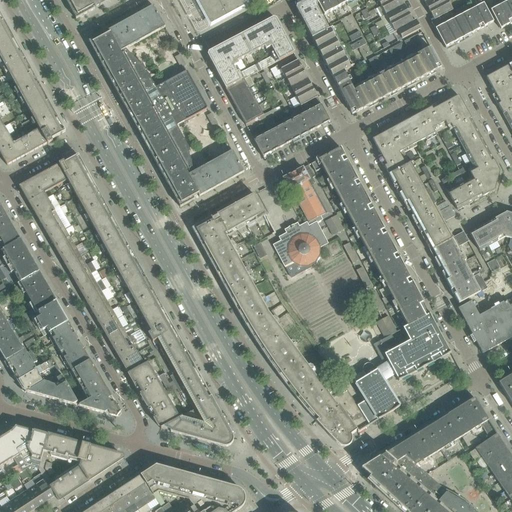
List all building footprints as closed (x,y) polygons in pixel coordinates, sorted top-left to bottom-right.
[(100,7),(109,2),(108,0),(64,0),(76,20),(95,10),(96,10),(95,8),(99,6),(99,8),(100,7)] [(246,6),(243,0),(197,0),(202,8),(204,7),(206,12),(204,13),(211,25),(246,6)] [(330,27),(324,16),(315,0),(309,0),(297,7),(296,9),(305,27),(312,39),(320,35),(331,29),(330,27)] [(333,12),(354,0),(315,0),(324,16),(333,12)] [(385,16),(404,6),(401,0),(394,0),(381,7),(385,16)] [(429,12),(448,2),(446,0),(431,0),(425,4),(429,12)] [(511,23),(511,0),(490,11),(500,30),(511,23)] [(463,39),(453,21),(449,13),(453,12),(448,2),(429,12),(433,20),(431,21),(445,48),(463,39)] [(467,4),(459,8),(462,14),(469,10),(467,4)] [(463,39),(493,23),(483,5),(453,21),(463,39)] [(390,25),(409,15),(404,6),(385,16),(390,25)] [(165,28),(153,7),(123,23),(135,45),(165,28)] [(0,46),(14,40),(7,27),(0,14),(0,46)] [(414,23),(413,22),(409,15),(390,25),(395,33),(397,32),(414,23)] [(255,52),(270,44),(275,53),(271,55),(272,57),(258,65),(261,71),(263,70),(294,54),(276,20),(273,19),(241,36),(249,52),(254,49),(255,52)] [(402,40),(421,30),(416,21),(413,22),(414,23),(397,32),(402,40)] [(125,50),(135,45),(123,23),(107,32),(109,35),(104,37),(103,35),(89,43),(102,66),(116,58),(114,56),(125,50)] [(342,48),(338,40),(332,29),(331,29),(320,35),(312,39),(314,42),(322,59),(342,48)] [(361,38),(359,32),(349,37),(352,43),(361,38)] [(246,69),(241,60),(246,57),(244,54),(249,52),(241,36),(208,54),(207,56),(225,90),(243,80),(243,81),(250,78),(258,73),(255,66),(238,76),(236,74),(246,69)] [(407,47),(418,42),(415,37),(404,42),(407,47)] [(31,70),(27,64),(14,40),(0,46),(0,57),(13,80),(31,70)] [(353,52),(366,45),(363,40),(351,47),(353,52)] [(391,55),(404,49),(401,44),(389,50),(391,55)] [(352,68),(348,60),(342,48),(322,59),(327,68),(327,69),(332,78),(344,72),(352,68)] [(438,70),(439,65),(430,48),(410,59),(421,79),(438,70)] [(176,127),(207,110),(187,72),(156,89),(142,64),(140,65),(125,50),(114,56),(116,58),(102,66),(167,185),(181,177),(182,179),(193,173),(189,153),(190,152),(176,127)] [(185,66),(180,55),(175,58),(180,68),(185,66)] [(302,70),(297,60),(295,57),(269,71),(272,75),(281,70),(286,79),(302,70)] [(381,74),(376,64),(379,62),(376,57),(368,61),(376,76),(381,74)] [(421,79),(410,59),(391,69),(401,89),(421,79)] [(511,71),(509,66),(486,78),(500,104),(498,105),(503,114),(511,109),(511,71)] [(401,89),(391,69),(371,80),(382,100),(401,89)] [(47,101),(32,73),(31,70),(13,80),(29,111),(47,101)] [(290,88),(307,79),(302,70),(286,79),(290,88)] [(353,89),(352,88),(344,72),(332,78),(338,88),(338,89),(340,93),(350,112),(355,114),(363,110),(353,89)] [(230,99),(248,89),(254,86),(250,78),(243,81),(243,80),(225,90),(230,99)] [(312,89),(307,79),(290,88),(295,98),(312,89)] [(382,100),(371,80),(353,89),(363,110),(382,100)] [(235,108),(253,98),(248,89),(230,99),(235,108)] [(317,98),(312,89),(295,98),(300,107),(317,98)] [(471,120),(466,110),(458,97),(433,111),(431,108),(423,113),(435,135),(437,134),(451,126),(453,130),(471,120)] [(240,117),(258,107),(253,98),(235,108),(240,117)] [(321,106),(317,98),(300,107),(304,114),(321,106)] [(65,133),(57,119),(47,101),(29,111),(34,119),(22,126),(24,131),(36,124),(39,129),(38,130),(46,145),(47,144),(47,145),(52,142),(51,140),(65,133)] [(330,122),(325,113),(321,106),(304,114),(291,121),(300,138),(330,122)] [(245,126),(263,116),(258,107),(240,117),(245,126)] [(508,123),(511,120),(511,109),(503,114),(508,123)] [(435,135),(423,113),(395,128),(407,150),(435,135)] [(217,124),(212,114),(207,117),(212,127),(217,124)] [(457,138),(476,128),(471,120),(453,130),(457,138)] [(263,158),(300,138),(291,121),(254,141),(263,158)] [(0,141),(9,136),(5,128),(0,130),(0,141)] [(411,164),(404,152),(407,150),(395,128),(372,140),(386,166),(384,167),(389,176),(411,164)] [(462,146),(480,136),(476,128),(457,138),(462,146)] [(0,154),(7,166),(34,152),(46,145),(38,130),(14,144),(0,152),(0,154)] [(0,152),(14,144),(9,136),(0,141),(0,152)] [(466,155),(485,145),(480,136),(462,146),(466,155)] [(471,164),(489,154),(485,145),(466,155),(471,164)] [(353,173),(348,162),(341,149),(311,165),(315,173),(323,169),(331,185),(353,173)] [(214,189),(244,173),(232,152),(202,168),(214,189)] [(475,171),(494,161),(489,154),(471,164),(475,171)] [(96,189),(78,156),(64,164),(63,162),(58,165),(59,165),(67,182),(77,199),(96,189)] [(465,163),(461,157),(458,159),(454,162),(457,167),(465,163)] [(494,192),(500,173),(500,172),(494,161),(475,171),(470,174),(473,179),(465,183),(476,201),(494,192)] [(426,192),(422,184),(411,164),(389,176),(397,190),(399,189),(401,193),(399,195),(404,204),(406,203),(426,192)] [(44,194),(67,182),(59,165),(19,187),(28,203),(44,194)] [(280,242),(273,246),(284,268),(285,267),(291,264),(296,274),(296,275),(295,275),(296,276),(295,276),(296,277),(305,272),(305,270),(304,271),(302,267),(306,267),(309,266),(312,265),(313,265),(315,263),(317,260),(319,256),(320,253),(319,249),(320,249),(328,245),(328,244),(317,223),(320,222),(322,221),(320,218),(325,215),(323,213),(322,210),(320,207),(319,204),(317,201),(316,198),(314,195),(313,193),(311,190),(310,187),(315,184),(313,179),(314,178),(308,167),(309,166),(303,169),(283,179),(286,184),(283,186),(284,188),(282,188),(285,194),(291,190),(294,195),(308,222),(307,223),(306,222),(299,226),(297,224),(294,226),(288,229),(284,231),(286,234),(279,238),(278,238),(280,242)] [(214,189),(202,168),(193,173),(182,179),(181,177),(167,185),(180,208),(194,201),(193,198),(198,195),(199,198),(214,189)] [(367,198),(360,185),(353,173),(331,185),(345,210),(367,198)] [(476,201),(465,183),(457,188),(467,206),(476,201)] [(467,206),(457,188),(456,186),(447,191),(458,211),(467,206)] [(113,220),(106,207),(96,189),(77,199),(94,230),(113,220)] [(438,214),(434,207),(436,206),(428,191),(426,192),(406,203),(423,234),(427,241),(431,249),(432,249),(448,241),(448,240),(450,239),(451,239),(447,231),(442,223),(455,217),(450,207),(438,214)] [(55,212),(55,211),(44,194),(28,203),(39,221),(55,212)] [(226,238),(264,217),(265,216),(253,195),(252,195),(253,196),(235,205),(234,205),(235,206),(217,215),(216,215),(217,217),(212,219),(211,218),(210,219),(192,229),(202,248),(225,235),(226,238)] [(380,223),(374,211),(367,198),(345,210),(358,235),(380,223)] [(1,251),(20,241),(0,206),(0,251),(1,251)] [(60,221),(60,220),(65,217),(60,208),(55,211),(55,212),(39,221),(44,230),(60,221)] [(511,215),(506,213),(506,214),(487,224),(497,242),(505,238),(511,239),(511,215)] [(49,239),(65,230),(68,228),(63,219),(60,221),(44,230),(49,239)] [(130,250),(123,238),(113,220),(94,230),(111,260),(130,250)] [(394,248),(387,236),(380,223),(358,235),(371,260),(394,248)] [(497,242),(487,224),(478,229),(488,247),(497,242)] [(488,247),(478,229),(469,234),(479,252),(488,247)] [(71,239),(70,239),(65,230),(49,239),(54,248),(71,239)] [(466,261),(462,255),(460,256),(456,249),(468,242),(463,233),(451,239),(450,239),(448,240),(448,241),(432,249),(431,249),(444,272),(463,261),(463,262),(466,261)] [(234,252),(226,238),(225,235),(202,248),(216,274),(239,261),(234,252)] [(76,248),(78,246),(79,244),(78,243),(76,239),(75,238),(73,238),(73,237),(70,239),(71,239),(54,248),(59,257),(76,248)] [(39,273),(28,254),(20,241),(1,251),(1,252),(4,258),(0,260),(0,265),(6,261),(19,284),(20,284),(39,273)] [(92,250),(89,245),(83,248),(87,253),(92,250)] [(81,257),(76,248),(59,257),(65,266),(81,257)] [(406,272),(400,260),(394,248),(371,260),(384,284),(406,272)] [(147,281),(139,268),(130,250),(111,260),(128,291),(147,281)] [(490,259),(487,254),(482,256),(485,262),(490,259)] [(81,257),(65,266),(70,275),(86,266),(81,257)] [(254,288),(248,278),(239,261),(216,274),(231,300),(254,288)] [(487,289),(479,274),(472,278),(463,262),(463,261),(444,272),(448,280),(446,282),(458,305),(487,289)] [(75,284),(92,275),(91,275),(96,272),(91,263),(86,266),(70,275),(75,284)] [(104,270),(99,273),(103,280),(108,277),(104,270)] [(420,296),(413,284),(406,272),(384,284),(397,308),(420,296)] [(56,303),(39,273),(20,284),(31,303),(18,311),(21,315),(34,307),(35,309),(22,317),(25,323),(30,320),(32,323),(34,321),(39,318),(36,314),(56,303)] [(92,275),(75,284),(81,293),(97,284),(92,275)] [(97,284),(81,293),(86,302),(102,293),(106,290),(101,281),(97,284)] [(163,311),(156,298),(147,281),(128,291),(145,321),(163,311)] [(268,314),(259,297),(254,288),(231,300),(240,316),(246,326),(268,314)] [(0,300),(9,295),(6,291),(0,294),(0,300)] [(91,311),(107,302),(102,293),(86,302),(91,311)] [(420,296),(397,308),(404,321),(407,327),(429,315),(424,304),(420,296)] [(113,312),(112,311),(107,302),(91,311),(96,320),(113,312)] [(511,310),(510,307),(507,302),(480,317),(472,302),(458,309),(472,336),(470,337),(473,344),(476,342),(482,354),(511,338),(511,310)] [(68,323),(56,303),(36,314),(39,318),(34,321),(40,333),(46,330),(48,334),(68,323)] [(232,436),(177,336),(163,311),(145,321),(152,334),(148,336),(153,344),(156,342),(163,355),(160,357),(162,361),(165,359),(174,375),(170,377),(179,394),(183,392),(194,412),(180,420),(182,423),(171,433),(223,447),(225,448),(228,447),(230,446),(232,444),(233,442),(233,439),(232,437),(232,436)] [(102,330),(118,321),(113,312),(96,320),(102,330)] [(284,335),(277,326),(268,314),(246,326),(251,335),(261,351),(284,335)] [(363,373),(353,379),(355,384),(366,401),(359,405),(358,406),(357,407),(369,426),(370,426),(378,421),(400,408),(383,381),(394,374),(398,382),(402,380),(426,367),(450,354),(429,315),(407,327),(403,329),(404,332),(409,340),(410,342),(398,348),(391,336),(373,346),(382,362),(386,359),(389,364),(377,371),(376,371),(374,367),(372,365),(370,364),(368,364),(367,364),(365,365),(363,366),(362,369),(362,371),(363,373)] [(382,320),(376,323),(384,337),(385,339),(391,336),(389,333),(387,330),(386,326),(382,320)] [(24,350),(21,344),(33,336),(32,333),(23,338),(23,337),(18,340),(7,321),(0,324),(0,352),(5,361),(24,350)] [(107,339),(123,329),(118,321),(102,330),(107,339)] [(84,352),(75,336),(68,323),(48,334),(51,338),(49,339),(52,346),(55,344),(60,353),(57,354),(63,364),(84,352)] [(139,331),(134,323),(129,325),(131,329),(132,328),(135,333),(139,331)] [(112,348),(128,339),(128,338),(123,329),(107,339),(112,348)] [(279,376),(301,359),(284,335),(261,351),(263,354),(270,364),(276,372),(279,376)] [(117,357),(133,348),(133,347),(136,345),(136,343),(136,342),(134,338),(132,337),(131,337),(131,336),(128,338),(128,339),(112,348),(117,357)] [(27,349),(37,342),(34,338),(24,344),(27,349)] [(144,365),(133,348),(117,357),(128,374),(144,365)] [(53,375),(58,371),(59,371),(56,366),(54,367),(50,361),(48,363),(36,370),(33,366),(37,364),(31,353),(27,355),(25,351),(24,350),(5,361),(6,362),(5,362),(22,390),(26,393),(43,383),(54,376),(53,375)] [(68,373),(90,361),(84,352),(63,364),(68,373)] [(319,383),(310,371),(301,359),(279,376),(284,383),(294,396),(297,400),(319,383)] [(77,382),(95,371),(90,361),(68,373),(72,380),(74,378),(77,382)] [(164,392),(157,379),(148,364),(144,366),(144,365),(128,374),(144,403),(164,392)] [(77,404),(67,387),(58,371),(53,375),(54,376),(58,383),(53,386),(43,383),(26,393),(73,406),(77,404)] [(82,391),(101,380),(95,371),(77,382),(82,391)] [(173,391),(167,382),(163,375),(159,377),(168,394),(173,391)] [(511,375),(498,384),(511,406),(511,405),(511,375)] [(120,413),(103,384),(101,380),(82,391),(88,401),(98,395),(108,412),(110,416),(117,418),(120,414),(120,413)] [(369,426),(357,407),(346,389),(331,400),(319,383),(297,400),(308,413),(323,429),(338,445),(340,447),(343,447),(345,447),(348,446),(349,445),(351,443),(352,440),(351,437),(351,436),(350,436),(356,431),(357,433),(369,426)] [(180,420),(164,392),(144,403),(158,427),(161,428),(160,429),(161,430),(162,429),(170,432),(170,433),(171,433),(182,423),(180,420)] [(108,412),(98,395),(88,401),(78,407),(78,408),(79,407),(79,408),(104,414),(105,414),(108,412)] [(469,434),(482,426),(488,421),(474,399),(385,454),(384,455),(385,455),(381,458),(390,465),(403,457),(415,467),(440,451),(447,463),(452,460),(445,449),(461,438),(468,450),(484,441),(472,435),(471,435),(470,435),(469,434)] [(496,433),(488,421),(482,426),(489,437),(496,433)] [(41,459),(47,436),(18,428),(10,433),(23,453),(28,449),(32,457),(41,459)] [(0,466),(23,453),(10,433),(0,439),(0,466)] [(479,460),(503,444),(497,434),(475,449),(472,451),(478,460),(479,460)] [(58,501),(123,459),(122,457),(89,448),(89,449),(82,447),(82,446),(47,436),(41,459),(46,460),(48,454),(68,459),(68,458),(81,462),(79,468),(49,488),(55,496),(58,501)] [(487,466),(508,452),(503,444),(479,460),(485,468),(487,466)] [(493,475),(511,462),(511,457),(508,452),(487,466),(493,475)] [(478,511),(477,511),(469,505),(460,499),(452,494),(446,490),(445,491),(415,467),(403,457),(390,465),(381,458),(380,457),(362,469),(370,477),(367,481),(386,499),(400,511),(478,511)] [(499,484),(511,474),(511,462),(493,475),(499,484)] [(55,473),(51,468),(52,465),(47,463),(45,469),(50,477),(55,473)] [(22,473),(17,466),(11,469),(16,477),(22,473)] [(245,501),(245,498),(244,495),(243,493),(241,491),(238,489),(236,488),(206,480),(205,481),(199,479),(199,478),(156,466),(140,476),(145,484),(153,496),(157,493),(158,492),(183,499),(191,511),(235,511),(240,510),(242,508),(244,505),(245,502),(245,501)] [(504,492),(511,486),(511,474),(499,484),(504,492)] [(55,496),(49,488),(44,481),(45,481),(41,475),(32,481),(35,486),(46,502),(55,496)] [(153,496),(145,484),(140,476),(131,482),(147,505),(155,500),(161,507),(165,504),(157,493),(153,496)] [(22,486),(17,478),(16,477),(9,482),(15,491),(22,486)] [(147,505),(131,482),(123,488),(138,511),(147,505)] [(46,502),(35,486),(27,491),(37,508),(46,502)] [(510,500),(511,498),(511,486),(504,492),(499,495),(505,504),(510,500)] [(136,511),(138,511),(123,488),(114,493),(126,511),(136,511)] [(31,511),(37,508),(27,491),(18,497),(27,511),(31,511)] [(126,511),(114,493),(105,499),(113,511),(126,511)] [(27,511),(18,497),(10,503),(15,511),(27,511)] [(113,511),(105,499),(97,505),(101,511),(113,511)] [(15,511),(10,503),(1,508),(3,511),(15,511)]
